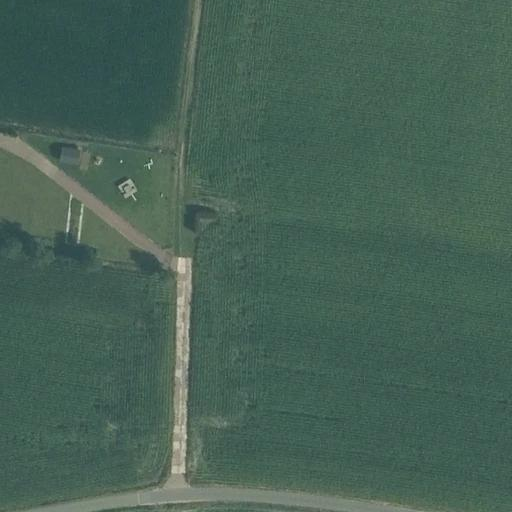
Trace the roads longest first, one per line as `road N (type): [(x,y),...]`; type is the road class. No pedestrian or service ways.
road 1 (track): [(0,139),(184,269),(174,497)]
road 2 (unclassified): [(79,511),(205,495),(360,511)]
